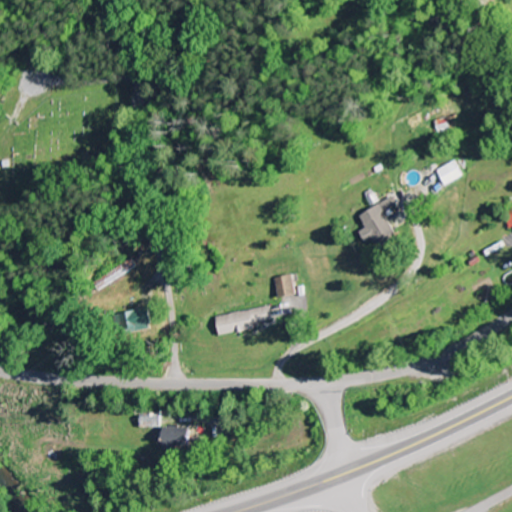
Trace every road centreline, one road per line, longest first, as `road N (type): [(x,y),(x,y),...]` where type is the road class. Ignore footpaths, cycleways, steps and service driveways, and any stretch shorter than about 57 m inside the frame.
road 1 (residential): [(0,363),(174,389),(334,388),(429,373),(511,322)]
road 2 (residential): [(174,389),(169,298),(118,98),(35,84)]
road 3 (trunk): [(236,511),(414,444),(511,395)]
